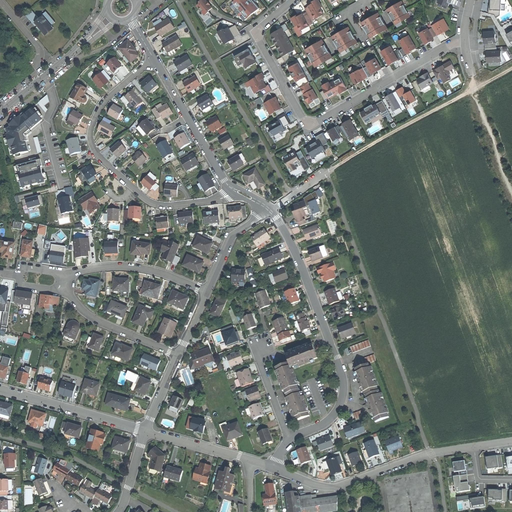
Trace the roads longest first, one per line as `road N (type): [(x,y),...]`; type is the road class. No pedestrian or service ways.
road 1 (residential): [(292,0),(256,37),(309,123),(465,39)]
road 2 (residential): [(234,190),(216,200),(153,204),(94,152),(89,132),(102,102),(152,59)]
road 3 (residential): [(287,438),(334,414),(343,386),(297,255),(269,209)]
road 4 (residential): [(275,468),(331,487),(430,453),(511,440)]
road 5 (track): [(331,168),(511,68)]
road 6 (residential): [(63,282),(70,272),(135,266),(206,291)]
road 7 (residential): [(0,388),(146,430)]
road 8 (residential): [(63,282),(80,309),(103,324),(178,354)]
